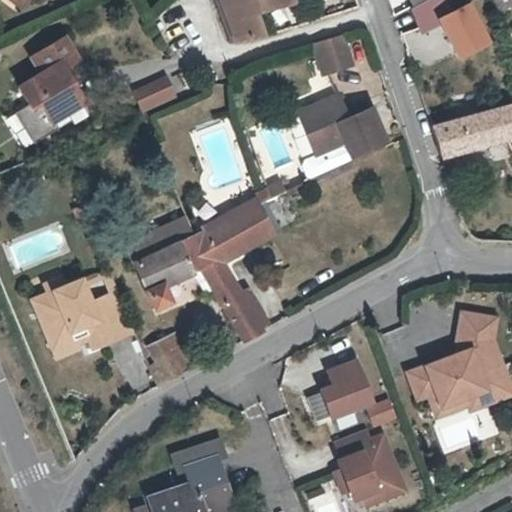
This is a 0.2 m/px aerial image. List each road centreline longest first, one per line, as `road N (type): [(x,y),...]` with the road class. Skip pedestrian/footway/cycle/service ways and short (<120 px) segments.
road 1 (residential): [(67,511),(100,449),(175,395),(405,272),(441,263)]
road 2 (residential): [(441,263),(428,164),(369,0)]
